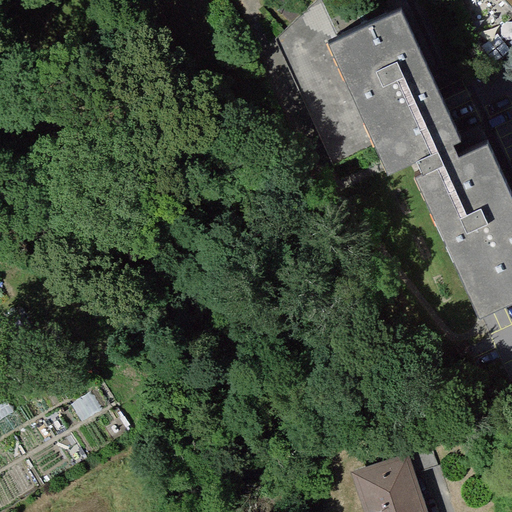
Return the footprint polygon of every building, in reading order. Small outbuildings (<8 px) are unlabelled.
[(511,0),(489,0),(511,26),(511,0)] [(413,11),(327,48),(389,185),(473,143),(413,11)] [(280,79),(295,74),(283,38),(268,43),(280,79)] [(423,169),(431,182),(421,186),(491,330),(511,321),(511,181),(498,150),(470,165),(463,149),(423,169)] [(431,511),(412,454),(355,472),(368,511),(431,511)]
